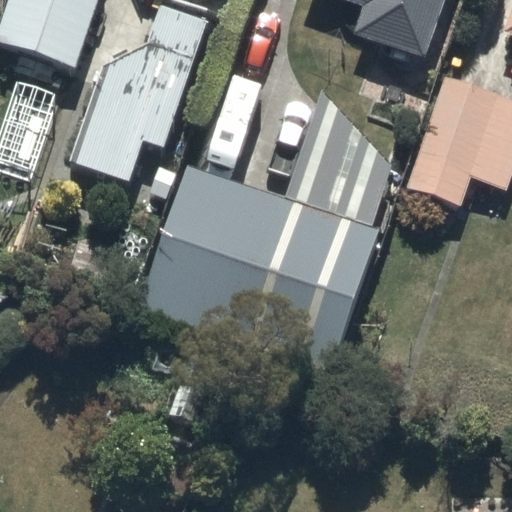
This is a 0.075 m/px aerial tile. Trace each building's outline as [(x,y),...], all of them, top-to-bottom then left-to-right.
[(98,0),(8,0),(0,25),(0,40),(75,67),(98,0)] [(213,0),(150,0),(149,4),(158,6),(148,34),(100,59),(65,158),(131,181),(144,141),(165,148),(213,0)] [(460,0),(315,0),(313,7),(372,27),(363,52),(435,76),(460,0)] [(511,190),(511,113),(448,91),(408,205),(463,224),(474,192),(508,203),(511,190)] [(324,107),(292,216),(381,244),(397,191),(324,107)] [(292,216),(193,185),(145,337),(334,396),(381,244),(292,216)]
